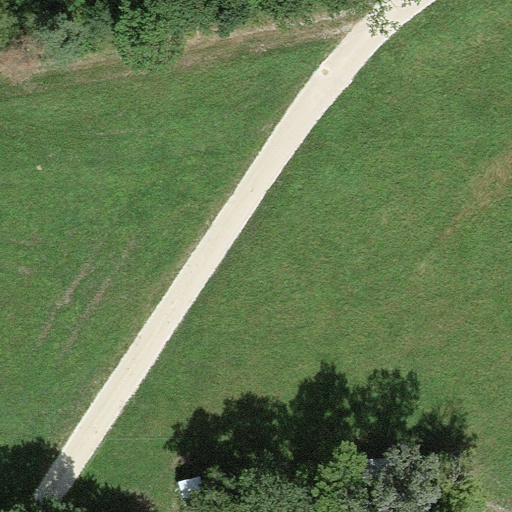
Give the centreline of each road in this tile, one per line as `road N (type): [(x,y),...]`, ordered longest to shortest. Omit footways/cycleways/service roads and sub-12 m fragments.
road 1 (track): [(415,0),(341,68),(288,138),(40,511)]
road 2 (track): [(0,88),(390,19)]
